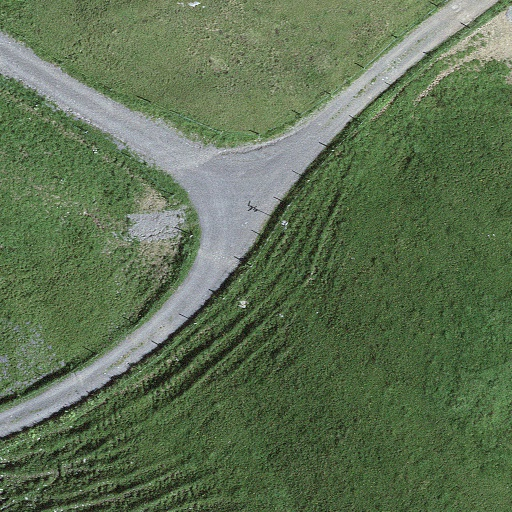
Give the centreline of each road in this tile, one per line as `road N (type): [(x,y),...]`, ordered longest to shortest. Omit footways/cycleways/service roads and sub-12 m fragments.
road 1 (track): [(235,188),(210,276),(46,402),(0,420)]
road 2 (track): [(235,188),(481,0)]
road 3 (track): [(0,47),(235,188)]
